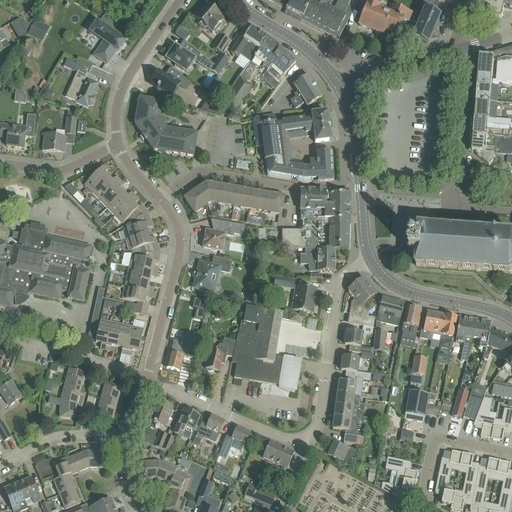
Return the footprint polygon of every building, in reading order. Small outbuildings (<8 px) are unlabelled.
[(291,0),(286,10),(294,15),(303,19),(311,0),(291,0)] [(311,0),(303,19),(336,36),(340,29),(341,27),(352,3),(357,4),(357,0),(311,0)] [(424,0),(420,7),(439,16),(439,11),(440,11),(440,10),(438,10),(438,2),(437,1),(437,0),(424,0)] [(511,0),(468,0),(466,9),(502,18),(504,10),(511,12),(511,0)] [(409,22),(412,14),(394,6),(390,14),(384,12),(385,7),(379,5),(378,6),(368,2),(359,26),(383,35),(385,32),(392,35),(396,26),(400,28),(403,20),(409,22)] [(215,30),(217,32),(221,27),(219,25),(223,21),(219,17),(220,16),(208,5),(202,12),(199,10),(193,16),(212,33),(215,30)] [(440,16),(439,16),(420,7),(404,35),(405,35),(405,34),(413,37),(412,38),(428,45),(430,40),(431,40),(434,39),(436,39),(438,39),(439,39),(440,21),(439,21),(439,22),(437,22),(440,16)] [(36,20),(28,35),(39,41),(47,26),(36,20)] [(105,27),(98,22),(91,32),(105,42),(95,56),(106,63),(116,49),(118,51),(124,42),(122,40),(125,37),(114,29),(111,33),(104,28),(105,27)] [(235,46),(231,52),(238,57),(240,55),(242,56),(248,61),(250,62),(252,63),(260,51),(258,50),(267,37),(267,36),(259,31),(252,26),(243,39),(240,37),(235,46)] [(10,47),(6,41),(0,30),(0,51),(4,50),(10,47)] [(218,52),(220,53),(228,40),(221,36),(213,49),(218,52)] [(238,77),(220,104),(236,114),(241,106),(255,87),(251,84),(258,73),(265,62),(269,57),(279,47),(280,46),(267,37),(258,50),(260,51),(252,63),(250,62),(248,61),(238,77)] [(197,63),(202,56),(184,41),(180,48),(181,48),(180,50),(175,47),(174,48),(172,46),(168,53),(170,54),(167,59),(175,64),(173,66),(182,71),(183,70),(185,71),(193,60),(197,63)] [(31,50),(22,44),(18,51),(27,57),(31,50)] [(265,62),(258,73),(263,77),(266,72),(280,85),(285,78),(283,77),(289,70),(296,63),(284,52),(279,47),(269,57),(265,62)] [(511,47),(486,55),(486,57),(481,56),(473,153),(477,153),(495,154),(511,155),(511,47)] [(217,75),(228,59),(220,53),(209,69),(217,75)] [(95,77),(89,74),(92,65),(78,59),(76,64),(67,60),(64,67),(77,72),(72,84),(69,91),(71,92),(69,99),(77,102),(76,104),(87,109),(88,106),(89,107),(90,107),(91,107),(92,106),(93,106),(94,106),(94,105),(95,104),(95,103),(95,102),(95,101),(95,100),(94,99),(94,98),(93,98),(92,97),(98,84),(95,83),(97,81),(97,80),(97,79),(97,78),(96,78),(96,77),(95,77)] [(157,73),(150,85),(157,90),(155,93),(169,99),(183,78),(169,69),(163,77),(157,73)] [(302,104),(304,103),(307,107),(322,97),(309,75),(293,85),(298,92),(294,94),(296,97),(290,101),(295,109),(302,105),(302,104)] [(45,89),(41,97),(49,102),(54,94),(45,89)] [(211,95),(200,110),(209,113),(208,114),(215,116),(220,108),(215,105),(218,100),(211,95)] [(135,118),(134,124),(153,151),(159,152),(160,149),(165,150),(165,153),(173,154),(174,151),(179,152),(179,155),(187,156),(187,154),(194,155),(197,134),(191,133),(190,136),(165,132),(156,119),(158,108),(161,109),(163,102),(142,99),(141,105),(138,104),(136,113),(139,113),(138,119),(135,118)] [(191,107),(190,110),(189,116),(206,121),(208,114),(209,113),(200,110),(191,107)] [(75,136),(77,120),(77,116),(68,111),(66,125),(65,135),(75,136)] [(304,118),(282,121),(285,136),(289,136),(289,139),(314,137),(315,143),(331,141),(327,113),(326,113),(325,113),(311,115),(311,113),(304,114),(304,118)] [(256,118),(253,121),(256,148),(263,147),(264,155),(267,176),(298,182),(304,183),(333,181),(332,152),(316,152),(317,159),(309,160),(310,163),(305,164),(288,161),(286,143),(289,139),(289,136),(285,136),(282,121),(282,124),(276,125),(275,115),(256,118)] [(33,139),(36,117),(28,116),(26,128),(0,124),(0,137),(7,139),(6,147),(23,149),(25,138),(33,139)] [(85,134),(86,123),(79,122),(77,133),(85,134)] [(66,138),(57,137),(56,137),(56,136),(44,134),(42,151),(54,153),(54,152),(64,153),(66,138)] [(494,162),(495,154),(477,153),(477,156),(489,167),(493,169),(497,164),(494,162)] [(237,161),(236,168),(249,170),(250,162),(237,161)] [(92,193),(108,177),(105,173),(109,169),(105,165),(84,185),(92,193)] [(99,201),(120,181),(116,177),(112,181),(108,177),(92,193),(99,201)] [(107,209),(123,193),(120,189),(124,185),(120,181),(99,201),(107,209)] [(218,204),(221,186),(206,183),(184,198),(195,214),(208,205),(210,203),(218,204)] [(85,200),(77,192),(70,185),(64,188),(73,197),(80,204),(84,201),(85,200)] [(233,207),(237,188),(221,186),(218,204),(233,207)] [(248,210),(252,191),(237,188),(233,207),(248,210)] [(300,230),(282,230),(282,248),(317,250),(335,251),(349,251),(349,227),(350,194),(330,193),(330,192),(329,192),(329,193),(325,193),(325,190),(301,190),(300,210),(301,210),(301,220),(300,230)] [(264,212),(267,194),(252,191),(248,210),(264,212)] [(114,216),(135,196),(132,192),(127,197),(123,193),(107,209),(114,216)] [(267,194),(264,212),(279,215),(282,197),(267,194)] [(131,223),(148,212),(141,205),(138,208),(135,204),(139,200),(135,196),(114,216),(122,225),(128,219),(131,223)] [(88,212),(92,208),(84,201),(80,204),(88,212)] [(96,220),(97,219),(100,216),(92,208),(88,212),(96,220)] [(126,241),(148,234),(147,229),(152,227),(148,212),(131,223),(132,228),(123,230),(126,241)] [(94,222),(101,229),(104,226),(97,219),(96,220),(94,222)] [(244,233),(245,226),(212,220),(211,220),(211,221),(212,221),(214,221),(213,230),(217,230),(217,233),(206,231),(205,239),(203,241),(203,242),(203,244),(203,246),(203,248),(211,250),(213,251),(216,251),(218,251),(223,252),(225,236),(233,237),(234,235),(240,236),(244,233)] [(45,230),(45,227),(31,224),(31,227),(25,226),(24,231),(22,230),(18,244),(22,245),(22,247),(14,246),(14,247),(6,246),(6,244),(0,242),(0,305),(11,308),(12,305),(15,305),(19,305),(23,303),(25,301),(28,297),(29,294),(59,301),(61,291),(69,293),(68,299),(83,302),(90,271),(81,269),(83,262),(88,263),(92,247),(46,237),(48,230),(45,230)] [(511,229),(509,227),(473,224),(473,230),(420,226),(418,240),(412,240),(411,253),(418,253),(416,267),(511,274),(511,273),(511,229)] [(140,255),(160,254),(155,238),(150,240),(148,234),(126,241),(129,252),(138,249),(140,255)] [(335,251),(317,250),(317,256),(315,256),(315,250),(305,250),(305,256),(300,255),(300,266),(309,266),(308,271),(310,272),(317,272),(317,273),(335,273),(335,251)] [(254,259),(250,252),(244,256),(248,263),(254,259)] [(129,267),(157,273),(159,268),(153,267),(154,262),(158,263),(160,254),(140,255),(132,254),(129,267)] [(232,261),(223,259),(214,257),(211,266),(200,263),(198,272),(193,275),(196,279),(194,288),(211,292),(214,279),(218,280),(219,272),(229,274),(232,261)] [(156,279),(157,273),(129,267),(127,278),(149,283),(150,277),(156,279)] [(274,286),(293,289),(295,280),(276,277),(274,286)] [(148,288),(149,283),(127,278),(124,288),(153,294),(154,289),(148,288)] [(368,313),(379,304),(373,296),(375,294),(363,279),(349,290),(356,299),(351,303),(348,323),(373,328),(375,318),(368,317),(368,313)] [(317,290),(307,289),(296,287),(292,310),(313,314),(314,304),(316,304),(317,297),(316,297),(317,290)] [(152,300),(153,294),(124,288),(122,299),(138,303),(136,308),(147,311),(149,304),(145,303),(146,298),(152,300)] [(93,345),(105,290),(99,289),(87,343),(93,345)] [(208,298),(184,293),(183,297),(207,303),(208,298)] [(254,296),(249,296),(246,295),(244,307),(252,309),(254,296)] [(252,309),(259,310),(261,298),(254,296),(252,309)] [(398,328),(405,303),(382,297),(376,322),(375,331),(375,337),(374,351),(384,352),(385,332),(380,332),(380,323),(387,325),(398,328)] [(244,307),(239,306),(232,304),(231,309),(239,310),(242,317),(244,307)] [(259,310),(252,309),(244,307),(242,317),(245,317),(244,323),(241,322),(236,342),(233,358),(231,364),(237,365),(234,378),(279,386),(279,388),(295,392),(298,372),(293,371),(295,359),(284,357),(275,356),(281,319),(296,322),(297,316),(259,310)] [(146,316),(147,311),(136,308),(135,314),(146,316)] [(415,339),(421,311),(407,308),(403,325),(413,327),(411,338),(415,339)] [(446,316),(442,315),(427,312),(423,331),(421,331),(419,339),(427,340),(439,343),(440,336),(442,336),(446,316)] [(452,337),(457,318),(446,316),(442,336),(446,337),(441,357),(450,358),(451,351),(454,338),(452,337)] [(474,328),(475,320),(459,317),(455,344),(464,345),(463,352),(461,361),(468,362),(470,354),(473,345),(474,339),(474,335),(470,335),(472,328),(474,328)] [(105,351),(111,322),(101,320),(96,343),(101,344),(100,350),(105,351)] [(487,344),(490,328),(491,322),(475,320),(474,328),(472,328),(470,335),(474,335),(474,339),(481,341),(480,347),(477,349),(483,359),(487,344)] [(117,347),(122,325),(111,322),(105,351),(110,352),(111,346),(117,347)] [(126,355),(132,327),(122,325),(117,347),(122,348),(121,354),(126,355)] [(132,327),(126,355),(131,356),(133,351),(138,352),(143,329),(132,327)] [(511,348),(511,338),(502,335),(502,333),(490,328),(487,344),(483,359),(487,360),(491,351),(494,344),(507,355),(511,348)] [(370,337),(368,348),(360,347),(362,334),(346,332),(345,345),(350,346),(349,352),(373,355),(374,351),(375,337),(370,337)] [(198,337),(184,334),(178,355),(170,353),(166,369),(179,372),(183,357),(187,358),(190,346),(196,347),(198,337)] [(233,358),(236,342),(224,340),(223,346),(220,345),(219,347),(216,349),(216,351),(216,353),(218,353),(218,354),(209,352),(205,369),(219,372),(221,364),(224,365),(226,357),(233,358)] [(511,356),(505,365),(502,370),(511,376),(511,356)] [(362,360),(359,359),(343,357),(341,371),(346,371),(345,377),(363,380),(370,380),(371,374),(357,372),(358,365),(361,366),(362,360)] [(426,359),(419,358),(415,357),(411,374),(423,377),(426,359)] [(50,371),(56,373),(59,366),(52,364),(50,371)] [(65,385),(81,389),(85,374),(69,369),(65,385)] [(363,385),(363,380),(345,377),(344,382),(339,382),(338,394),(361,397),(361,394),(363,385)] [(51,393),(53,384),(47,383),(45,391),(51,393)] [(101,399),(117,403),(120,391),(117,390),(118,387),(105,383),(101,399)] [(9,407),(13,405),(21,399),(11,384),(0,391),(0,412),(9,406),(9,407)] [(463,418),(463,420),(464,416),(475,420),(474,423),(475,422),(475,420),(483,399),(485,394),(488,390),(483,388),(479,386),(473,384),(467,404),(466,409),(464,416),(463,418)] [(77,404),(81,389),(65,385),(60,402),(77,404)] [(511,388),(493,385),(491,396),(511,399),(511,388)] [(385,402),(388,390),(382,389),(380,400),(385,402)] [(465,403),(468,393),(460,390),(452,416),(460,419),(464,408),(466,409),(467,404),(465,403)] [(424,423),(425,416),(427,404),(429,395),(409,391),(404,420),(424,423)] [(359,404),(361,397),(338,394),(336,405),(364,409),(365,405),(359,404)] [(53,401),(46,399),(44,405),(50,408),(53,401)] [(113,418),(117,403),(101,399),(97,414),(113,418)] [(76,416),(77,404),(60,402),(60,418),(73,418),(73,415),(76,416)] [(165,427),(169,417),(173,408),(158,402),(150,420),(154,422),(154,423),(156,424),(156,423),(165,427)] [(363,419),(364,409),(336,405),(334,417),(367,422),(367,419),(363,419)] [(490,439),(494,420),(488,418),(490,406),(482,405),(473,427),(482,428),(480,437),(490,439)] [(490,439),(501,442),(503,433),(510,434),(511,426),(511,410),(503,409),(501,421),(494,420),(490,439)] [(193,431),(195,426),(199,417),(185,410),(174,434),(181,437),(185,428),(193,431)] [(219,433),(224,422),(211,417),(207,426),(201,423),(200,427),(199,427),(192,444),(199,447),(204,436),(209,438),(210,436),(217,439),(219,433)] [(367,422),(334,417),(333,429),(345,431),(344,444),(353,445),(361,446),(362,439),(355,438),(357,422),(367,424),(367,422)] [(11,438),(6,429),(2,423),(0,424),(0,435),(4,442),(11,438)] [(221,448),(218,453),(218,454),(224,457),(227,450),(235,454),(237,451),(241,453),(250,434),(237,428),(232,439),(226,436),(221,448)] [(162,449),(167,436),(161,433),(155,446),(162,449)] [(167,436),(162,449),(168,451),(174,439),(167,436)] [(262,458),(287,469),(294,453),(269,442),(262,458)] [(356,453),(334,442),(328,455),(344,463),(343,465),(349,467),(356,453)] [(75,474),(90,468),(87,451),(69,459),(75,474)] [(87,451),(90,468),(103,469),(104,452),(87,451)] [(458,472),(459,471),(462,454),(452,452),(450,460),(442,459),(438,476),(450,478),(451,470),(458,472)] [(475,486),(479,466),(471,465),(473,456),(462,454),(459,471),(458,472),(458,473),(466,474),(464,483),(475,486)] [(75,474),(69,459),(68,457),(54,463),(60,478),(69,476),(75,474)] [(396,479),(415,483),(418,472),(409,470),(410,463),(387,458),(385,470),(397,472),(396,479)] [(190,463),(182,459),(179,466),(188,469),(190,463)] [(474,489),(485,491),(488,479),(495,481),(499,461),(489,459),(487,468),(479,466),(475,486),(474,489)] [(143,479),(156,478),(159,461),(141,463),(143,479)] [(171,483),(176,472),(177,468),(159,461),(156,478),(171,483)] [(500,494),(511,497),(511,496),(511,473),(508,472),(510,464),(499,461),(495,481),(503,483),(500,494)] [(220,473),(223,466),(217,463),(213,470),(220,473)] [(375,482),(377,469),(369,469),(367,482),(375,482)] [(183,496),(187,486),(190,478),(176,472),(171,483),(169,488),(178,491),(177,493),(183,496)] [(59,495),(74,489),(69,476),(60,478),(53,481),(59,495)] [(451,506),(452,505),(455,491),(456,488),(448,486),(450,478),(438,476),(435,493),(443,495),(441,503),(451,506)] [(40,502),(35,488),(31,478),(18,484),(27,507),(35,504),(40,502)] [(415,483),(396,479),(394,485),(382,483),(381,490),(402,502),(404,492),(413,493),(415,483)] [(199,497),(206,500),(212,484),(205,482),(199,497)] [(452,505),(451,506),(450,510),(461,511),(463,503),(471,505),(471,504),(474,489),(475,486),(464,483),(462,492),(455,491),(452,505)] [(27,507),(18,484),(4,489),(12,508),(12,511),(22,511),(28,510),(27,507)] [(276,496),(275,496),(249,485),(244,496),(245,497),(254,500),(258,502),(271,507),(272,507),(276,496)] [(65,510),(80,504),(74,489),(59,495),(65,510)] [(474,489),(471,504),(471,505),(469,511),(472,511),(488,511),(490,504),(483,503),(485,491),(474,489)] [(240,501),(234,493),(228,498),(233,505),(240,501)] [(165,509),(172,511),(181,511),(186,500),(171,494),(165,509)] [(490,504),(488,511),(508,511),(511,497),(500,494),(498,506),(490,504)] [(115,511),(111,500),(88,509),(89,511),(115,511)] [(268,511),(271,507),(258,502),(257,506),(254,511),(268,511)] [(50,511),(47,503),(41,505),(43,511),(50,511)]
